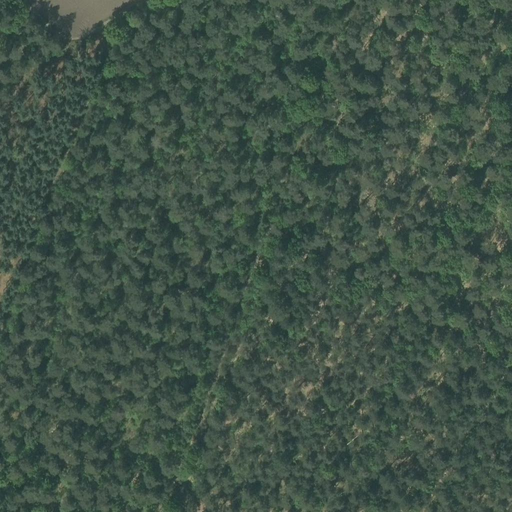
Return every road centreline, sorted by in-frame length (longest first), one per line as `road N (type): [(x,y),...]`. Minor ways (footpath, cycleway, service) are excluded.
road 1 (track): [(0,331),(110,46),(97,31)]
road 2 (track): [(267,225),(159,511)]
road 3 (track): [(511,361),(267,225)]
road 4 (track): [(267,225),(350,0)]
road 5 (track): [(145,0),(73,39),(16,0)]
